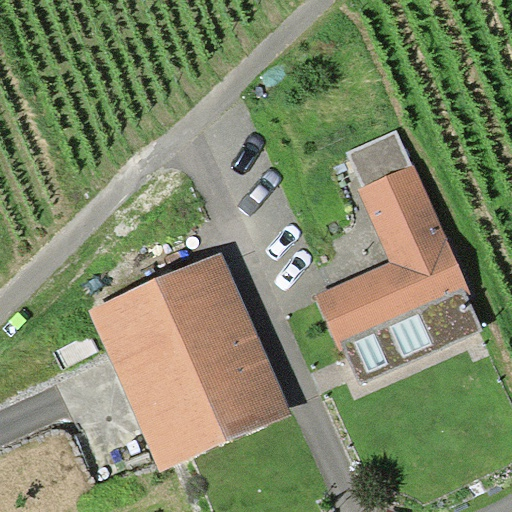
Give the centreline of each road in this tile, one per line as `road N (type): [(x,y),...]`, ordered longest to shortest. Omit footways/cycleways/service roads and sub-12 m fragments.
road 1 (unknown): [(189,114),(303,349),(360,511)]
road 2 (track): [(305,0),(0,303)]
